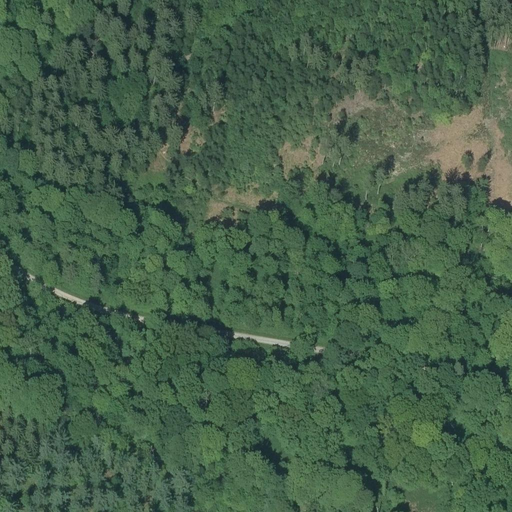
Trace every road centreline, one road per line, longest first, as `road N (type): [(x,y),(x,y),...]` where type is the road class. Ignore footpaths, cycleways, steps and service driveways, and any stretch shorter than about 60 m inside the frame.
road 1 (track): [(0,261),(63,301),(113,318),(498,388)]
road 2 (track): [(284,0),(135,87),(100,74),(62,0)]
road 3 (track): [(454,511),(494,460),(498,388)]
